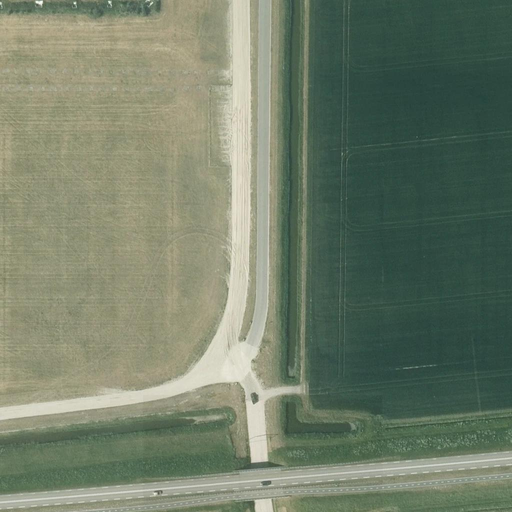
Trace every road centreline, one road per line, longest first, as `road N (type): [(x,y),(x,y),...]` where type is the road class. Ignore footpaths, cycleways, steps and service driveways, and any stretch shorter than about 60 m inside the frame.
road 1 (primary): [(0,501),(511,455)]
road 2 (track): [(219,366),(236,304),(238,0)]
road 3 (track): [(0,412),(158,392),(219,366)]
